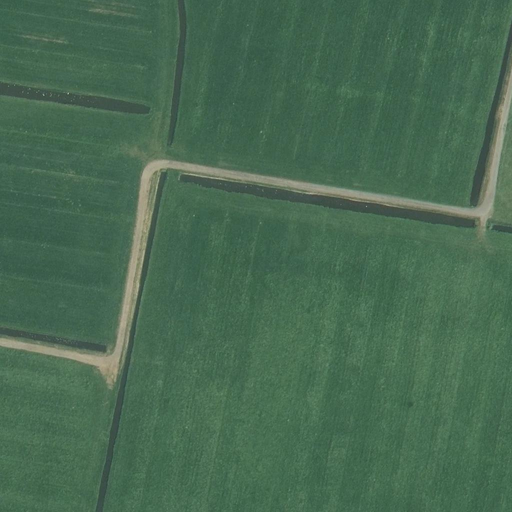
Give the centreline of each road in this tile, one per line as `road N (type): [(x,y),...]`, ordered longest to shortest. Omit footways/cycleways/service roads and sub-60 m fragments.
road 1 (track): [(484,211),(162,164),(145,178),(117,357),(0,342)]
road 2 (track): [(511,84),(484,211)]
